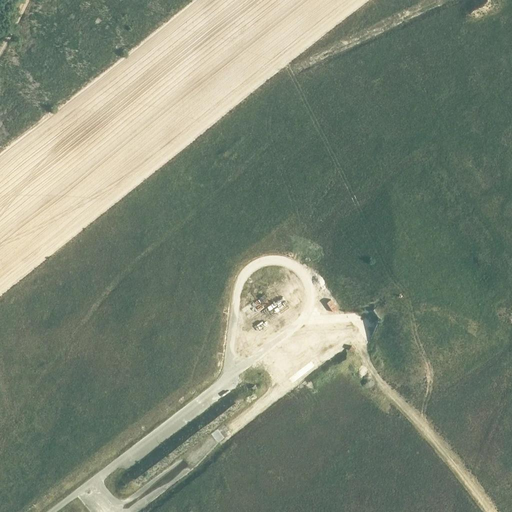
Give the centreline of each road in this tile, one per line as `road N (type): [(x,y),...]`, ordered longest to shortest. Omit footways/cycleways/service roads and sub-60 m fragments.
road 1 (track): [(284,377),(351,331),(373,375),(492,511)]
road 2 (track): [(222,436),(280,390),(281,367),(263,351)]
